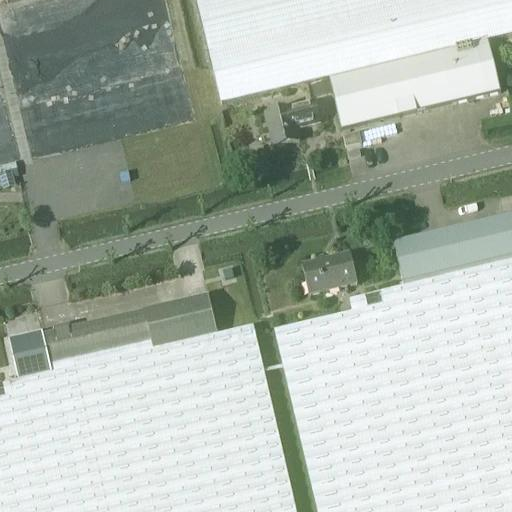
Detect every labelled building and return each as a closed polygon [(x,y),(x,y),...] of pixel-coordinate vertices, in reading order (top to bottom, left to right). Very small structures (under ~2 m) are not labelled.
[(329,81),(341,133),(500,96),(488,43),(511,37),(511,0),(195,0),(222,107),(329,81)] [(328,82),(311,86),(314,99),(331,95),(328,82)] [(297,132),(320,127),(314,104),(265,116),(273,150),(300,144),(297,132)] [(362,147),(359,135),(343,139),(346,151),(362,147)] [(234,165),(235,172),(247,170),(246,163),(234,165)] [(511,216),(437,235),(448,278),(511,262),(511,216)] [(437,235),(393,246),(403,289),(448,278),(437,235)] [(309,298),(357,286),(350,254),(301,266),(309,298)] [(403,289),(349,302),(352,314),(273,333),(317,511),(511,511),(511,262),(448,278),(403,289)] [(218,335),(209,297),(43,336),(43,335),(9,343),(18,383),(52,375),(51,368),(152,344),(153,351),(218,335)] [(0,511),(296,511),(254,328),(218,337),(218,335),(153,351),(152,344),(51,368),(52,375),(18,383),(0,387),(0,511)]
